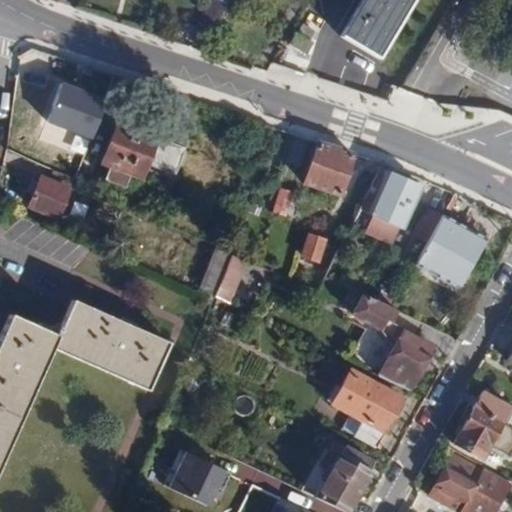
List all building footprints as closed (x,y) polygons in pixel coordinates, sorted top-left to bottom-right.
[(209,0),(198,27),(211,33),(224,2),(217,0),(209,0)] [(410,0),(360,0),(340,35),(377,57),(410,0)] [(511,117),(511,0),(440,0),(393,86),(412,93),(434,102),(495,109),(511,117)] [(313,30),(300,23),(288,42),(304,52),(311,42),(308,39),(313,30)] [(59,62),(32,57),(27,84),(54,89),(59,62)] [(74,178),(94,128),(63,116),(48,155),(53,157),(48,167),(74,178)] [(109,165),(130,173),(142,177),(147,164),(176,174),(185,148),(158,138),(158,135),(116,120),(100,162),(109,165)] [(353,154),(315,142),(303,183),(339,195),(353,154)] [(420,186),(379,168),(360,207),(402,226),(420,186)] [(57,218),(70,187),(44,177),(39,176),(27,206),(57,218)] [(485,237),(443,213),(441,216),(428,240),(414,266),(456,290),(485,237)] [(319,262),(325,239),(308,233),(301,257),(319,262)] [(230,254),(215,247),(199,287),(214,294),(225,266),(230,254)] [(225,266),(214,294),(228,301),(240,272),(225,266)] [(393,306),(364,291),(353,312),(378,325),(394,348),(379,375),(409,391),(434,344),(390,320),(396,307),(393,306)] [(148,389),(168,342),(117,320),(73,300),(68,310),(57,335),(10,314),(0,336),(0,463),(52,347),(148,389)] [(354,435),(376,447),(402,397),(350,368),(330,402),(362,420),(354,435)] [(509,408),(481,393),(453,442),(468,451),(472,446),(484,453),(489,443),(507,455),(511,445),(511,430),(499,423),(509,408)] [(313,495),(346,511),(374,461),(346,445),(345,447),(333,440),(320,462),(329,467),(313,495)] [(161,487),(205,506),(221,468),(177,449),(161,487)] [(492,511),(508,485),(451,453),(427,495),(458,511),(492,511)]
